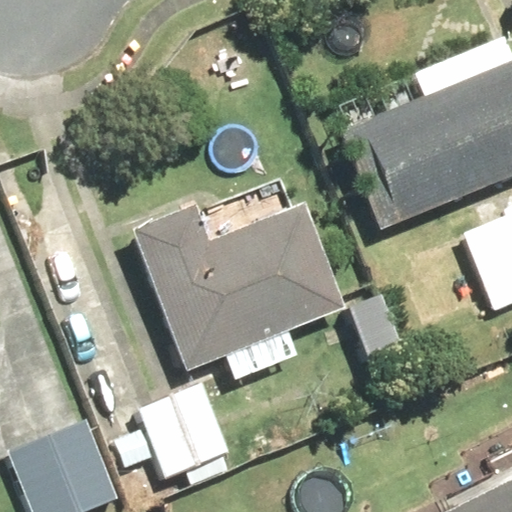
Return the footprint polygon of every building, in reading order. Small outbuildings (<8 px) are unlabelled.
[(327,136),(368,238),(511,180),(511,66),(511,64),(327,136)] [(511,208),(448,237),(482,317),(511,304),(511,208)] [(40,214),(3,228),(24,284),(62,270),(40,214)] [(119,241),(174,378),(331,315),(290,214),(194,252),(180,217),(119,241)] [(100,320),(61,337),(87,402),(127,386),(100,320)] [(183,382),(117,410),(150,486),(216,458),(183,382)] [(66,425),(0,452),(0,483),(12,511),(73,511),(98,502),(66,425)] [(511,511),(511,478),(445,511),(511,511)]
